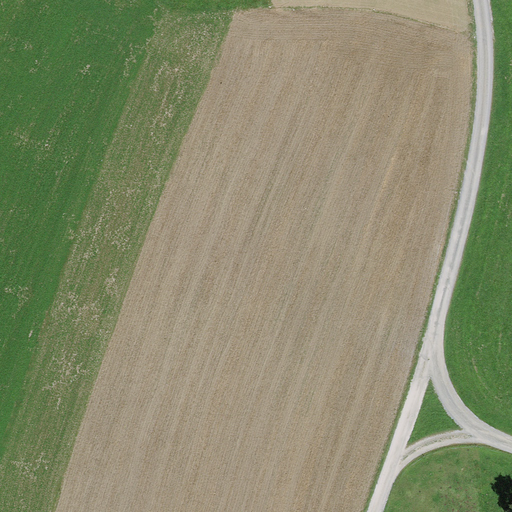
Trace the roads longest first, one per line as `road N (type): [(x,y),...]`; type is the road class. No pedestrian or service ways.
road 1 (track): [(476,0),(487,122),(425,361)]
road 2 (track): [(425,361),(372,511)]
road 3 (track): [(511,448),(484,441),(425,361)]
